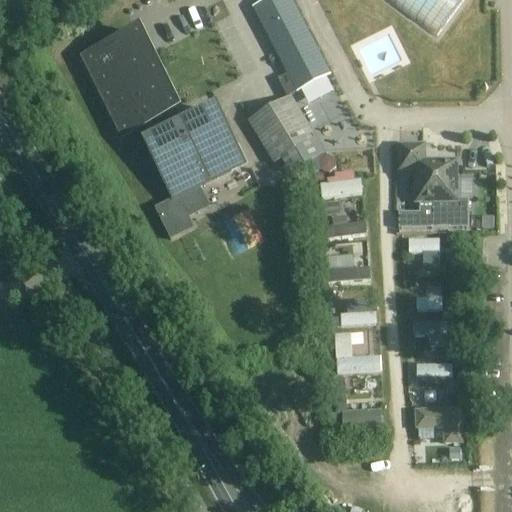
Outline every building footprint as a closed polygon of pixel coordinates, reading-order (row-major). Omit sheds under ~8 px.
[(278,81),(286,98),(296,93),(329,76),(289,0),(272,0),(254,10),(288,75),(278,81)] [(464,0),(385,0),(435,38),(464,0)] [(138,35),(84,62),(121,138),(141,128),(150,146),(148,147),(175,201),(242,168),(216,114),(182,130),(174,112),(175,111),(138,35)] [(282,163),(291,177),(312,164),(325,156),(326,156),(293,100),(250,126),(275,168),(282,163)] [(433,148),(433,162),(462,160),(462,146),(433,148)] [(468,202),(459,202),(459,167),(428,167),(427,151),(403,151),(403,175),(419,175),(419,207),(419,215),(399,215),(399,231),(469,230),(468,202)] [(335,160),(325,156),(312,164),(314,173),(321,172),(329,176),(336,169),(335,160)] [(331,199),(367,197),(366,173),(330,175),(331,199)] [(338,204),(323,206),(324,218),(340,217),(338,204)] [(209,229),(189,239),(206,273),(226,263),(209,229)] [(448,266),(449,253),(432,251),(431,265),(448,266)] [(454,266),(443,267),(444,280),(455,280),(454,266)] [(455,282),(445,283),(446,292),(456,291),(455,282)] [(450,312),(449,300),(424,301),(424,313),(450,312)] [(350,316),(351,329),(380,328),(380,315),(350,316)] [(419,342),(436,342),(435,349),(457,350),(458,329),(420,328),(419,342)] [(343,336),(343,374),(388,375),(388,359),(359,359),(359,337),(343,336)] [(446,364),(460,364),(460,350),(446,350),(446,364)] [(424,367),(424,380),(461,381),(461,368),(424,367)] [(447,406),(460,406),(459,397),(447,397),(447,406)] [(361,403),(363,414),(379,411),(377,400),(361,403)]
